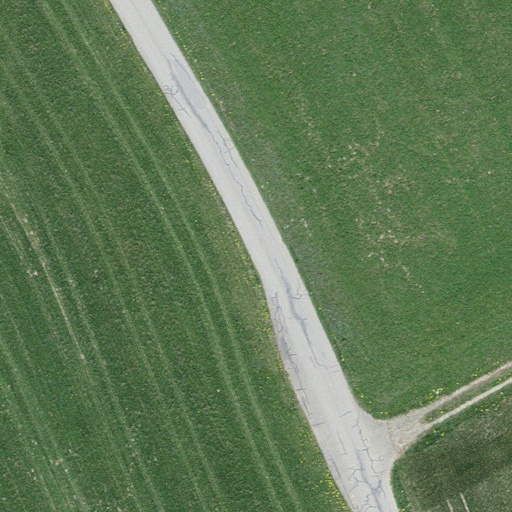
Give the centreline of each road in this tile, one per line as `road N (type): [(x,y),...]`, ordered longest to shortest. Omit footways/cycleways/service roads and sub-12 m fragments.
road 1 (unclassified): [(131,0),(237,190),(380,511)]
road 2 (track): [(359,457),(511,371)]
